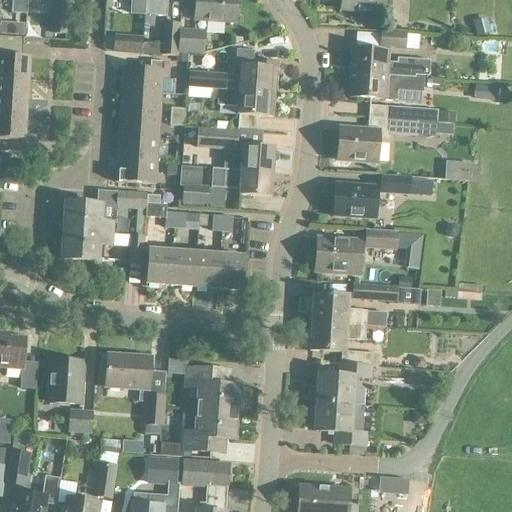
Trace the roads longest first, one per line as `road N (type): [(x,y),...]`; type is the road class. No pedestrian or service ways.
road 1 (residential): [(283,3),(308,54),(311,113),(275,328)]
road 2 (residential): [(28,289),(34,199),(52,180),(84,173),(99,153),(106,70),(93,46),(97,0)]
road 3 (unclassified): [(268,458),(406,465),(432,440),(463,375),(511,323)]
road 4 (residential): [(275,328),(98,317),(54,306),(28,289)]
road 5 (residential): [(268,458),(275,328)]
